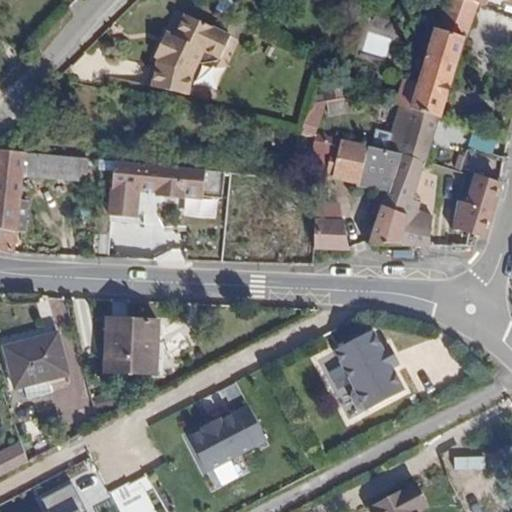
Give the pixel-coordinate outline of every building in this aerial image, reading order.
[(474,1),(470,0),(446,0),(436,29),(463,37),(474,1)] [(172,37),(169,35),(163,48),(158,46),(152,58),(156,59),(154,64),(149,89),(186,97),(191,75),(196,62),(200,64),(215,62),(216,59),(217,60),(228,37),(183,15),(172,37)] [(360,49),(387,58),(399,25),(371,15),(360,49)] [(463,37),(436,29),(417,87),(402,83),(395,107),(398,108),(437,121),(463,37)] [(163,48),(169,35),(164,33),(158,46),(163,48)] [(332,75),(336,100),(346,98),(341,74),(332,75)] [(346,98),(336,100),(339,115),(352,113),(350,97),(346,98)] [(398,108),(385,151),(401,154),(387,192),(382,208),(407,215),(401,244),(429,246),(432,216),(410,209),(437,121),(398,108)] [(493,151),(496,139),(472,134),(469,146),(493,151)] [(385,151),(313,137),(309,165),(333,170),(334,177),(360,183),(360,186),(373,189),(387,192),(401,154),(385,151)] [(56,155),(0,150),(0,250),(13,253),(16,231),(25,231),(27,203),(18,202),(22,173),(55,176),(56,155)] [(88,159),(56,155),(55,176),(55,179),(86,183),(88,159)] [(111,161),(109,215),(135,216),(136,188),(156,190),(156,193),(180,196),(180,195),(201,197),(201,195),(221,198),(221,172),(111,161)] [(466,205),(492,213),(501,183),(475,175),(466,205)] [(387,192),(373,189),(370,210),(380,212),(382,208),(387,192)] [(452,228),(476,236),(483,238),(492,213),(466,205),(460,203),(452,228)] [(382,208),(380,212),(367,243),(401,244),(407,215),(382,208)] [(315,219),(313,250),(347,250),(341,220),(315,219)] [(158,322),(109,320),(106,369),(156,371),(158,322)] [(391,347),(381,329),(344,349),(364,386),(361,395),(366,406),(376,408),(413,389),(402,367),(407,363),(397,343),(391,347)] [(68,375),(57,335),(5,348),(16,388),(24,386),(28,397),(50,392),(48,381),(68,375)] [(199,423),(231,413),(223,392),(192,402),(199,423)] [(187,436),(215,490),(255,469),(247,455),(270,443),(249,403),(187,436)] [(121,511),(167,511),(148,474),(112,492),(121,511)] [(88,511),(73,481),(40,497),(47,511),(88,511)] [(417,511),(427,507),(415,487),(370,510),(371,511),(417,511)]
